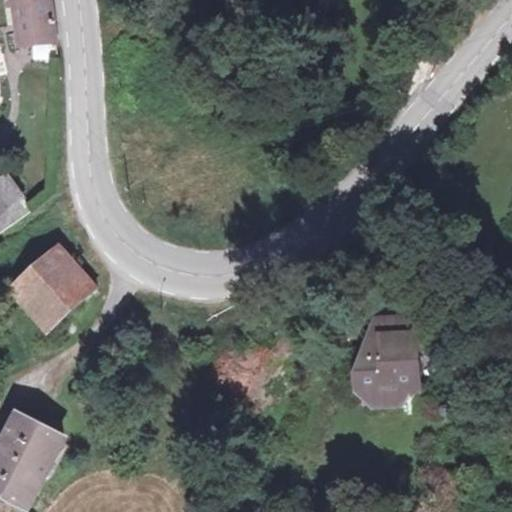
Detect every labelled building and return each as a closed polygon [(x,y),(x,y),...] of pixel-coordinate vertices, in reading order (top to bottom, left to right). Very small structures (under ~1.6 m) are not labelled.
[(54,40),(49,0),(8,0),(12,46),(54,40)] [(0,181),(0,214),(21,198),(4,178),(0,181)] [(63,249),(24,281),(61,326),(100,294),(63,249)] [(50,334),(61,326),(24,281),(14,288),(50,334)] [(411,333),(366,333),(366,402),(395,402),(396,384),(411,384),(411,333)] [(0,457),(0,495),(30,511),(65,442),(19,419),(0,457)] [(147,426),(131,439),(142,453),(158,439),(147,426)] [(142,453),(131,439),(108,457),(119,472),(142,453)]
